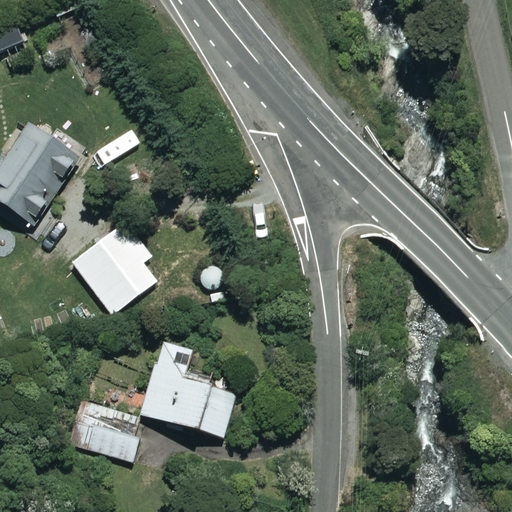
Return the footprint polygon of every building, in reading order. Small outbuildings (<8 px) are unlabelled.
[(0,57),(26,45),(13,18),(0,24),(0,57)] [(77,164),(23,126),(0,158),(0,206),(31,229),(77,164)] [(151,259),(125,226),(71,267),(110,319),(156,285),(141,266),(151,259)] [(192,354),(163,345),(140,418),(221,444),(236,399),(183,382),(192,354)] [(140,421),(96,408),(83,450),(132,465),(139,444),(133,442),(140,421)]
